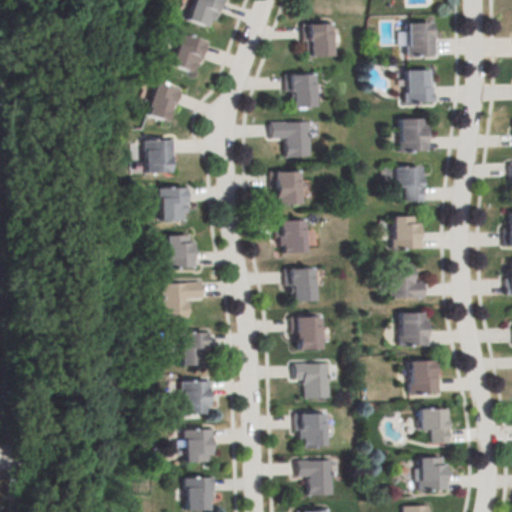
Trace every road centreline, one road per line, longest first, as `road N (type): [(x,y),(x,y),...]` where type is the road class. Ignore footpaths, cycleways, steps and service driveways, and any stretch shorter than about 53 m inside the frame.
road 1 (residential): [(262,0),(218,130),(247,316),(253,511)]
road 2 (residential): [(480,511),(484,436),(458,285),(469,0)]
